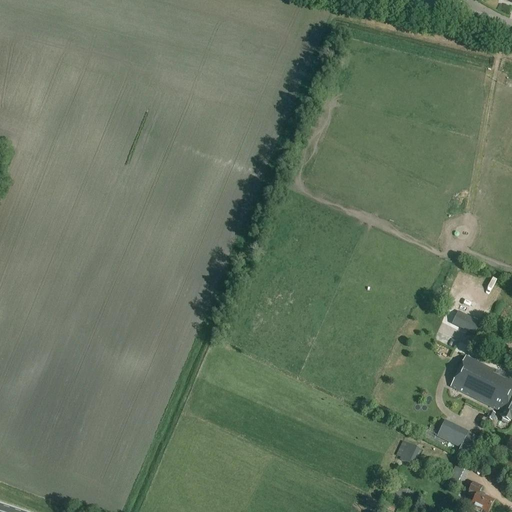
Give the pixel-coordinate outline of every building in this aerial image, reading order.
[(452,325),(474,336),(480,323),(458,313),(452,325)] [(511,378),(496,371),(466,357),(451,388),(499,411),(500,409),(506,412),(503,418),(511,423),(511,421),(511,378)] [(403,442),(396,456),(400,458),(400,459),(413,465),(420,450),(403,442)] [(455,468),(446,485),(460,491),(468,474),(455,468)] [(484,511),(490,511),(495,501),(481,494),(484,488),(473,483),(468,495),(475,498),(470,509),(475,511),(478,511),(479,510),(484,511)]
